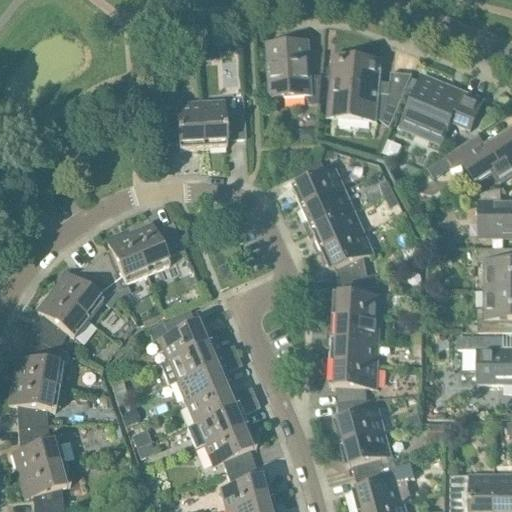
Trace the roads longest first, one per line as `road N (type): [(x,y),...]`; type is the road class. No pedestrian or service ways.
road 1 (residential): [(314,511),(293,435),(242,314),(293,292),(262,222),(239,206),(176,193)]
road 2 (residential): [(0,312),(41,253),(82,223),(176,193)]
road 3 (residential): [(511,61),(358,0)]
